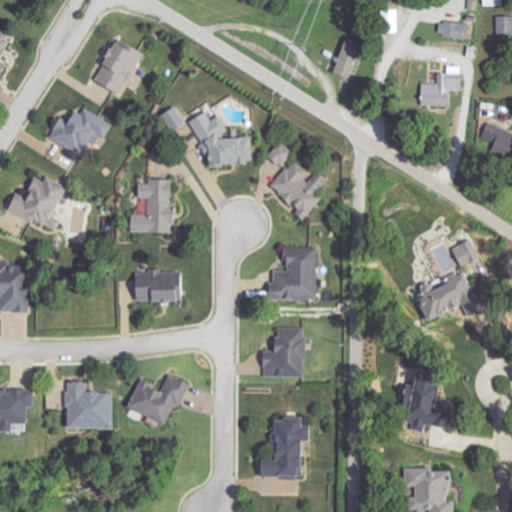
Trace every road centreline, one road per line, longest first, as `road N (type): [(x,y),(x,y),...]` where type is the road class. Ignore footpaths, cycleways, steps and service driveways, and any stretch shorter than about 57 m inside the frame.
road 1 (residential): [(43,66),(0,135),(64,350),(219,335)]
road 2 (residential): [(139,0),(511,235)]
road 3 (residential): [(348,511),(361,140)]
road 4 (residential): [(239,225),(225,239),(220,492),(204,510)]
